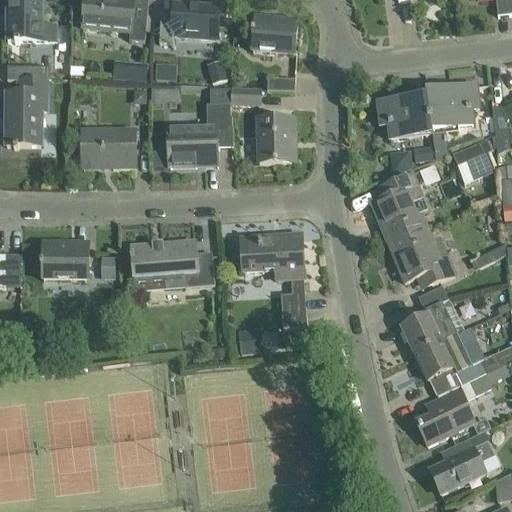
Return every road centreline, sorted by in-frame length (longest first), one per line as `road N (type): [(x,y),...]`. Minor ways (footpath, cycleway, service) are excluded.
road 1 (residential): [(335,200),(0,205)]
road 2 (residential): [(401,511),(349,305),(335,200)]
road 3 (residential): [(335,64),(511,48)]
road 4 (residential): [(335,200),(335,64)]
